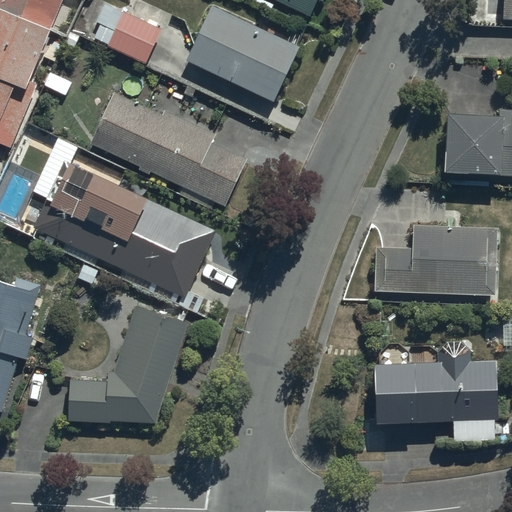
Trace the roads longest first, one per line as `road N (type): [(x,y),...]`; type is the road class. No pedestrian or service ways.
road 1 (residential): [(240,509),(294,273),(413,0)]
road 2 (residential): [(0,493),(240,509)]
